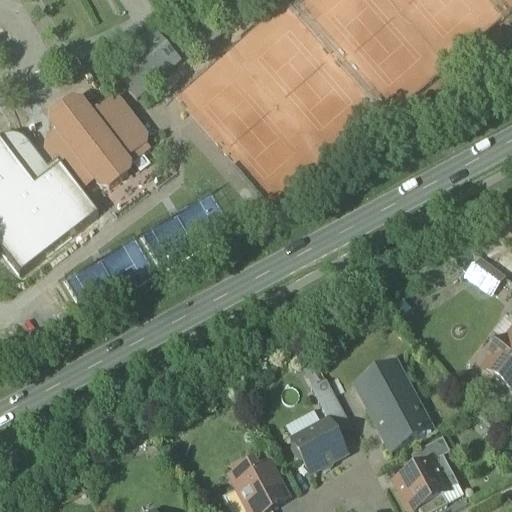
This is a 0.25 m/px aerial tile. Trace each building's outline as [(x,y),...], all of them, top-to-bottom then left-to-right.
[(174,67),(148,40),(109,78),(135,104),(174,67)] [(149,154),(145,148),(146,139),(120,105),(111,105),(91,121),(81,107),(72,106),(54,120),(52,129),(59,137),(47,146),(46,154),(56,166),(60,170),(66,178),(77,193),(92,181),(100,192),(110,193),(128,179),(129,170),(149,154)] [(1,141),(0,141),(0,144),(34,191),(60,170),(56,166),(48,172),(26,144),(21,140),(12,138),(6,139),(1,141)] [(0,253),(19,279),(97,218),(77,193),(66,178),(60,170),(34,191),(0,144),(0,253)] [(490,300),(504,280),(477,261),(463,281),(490,300)] [(511,338),(505,347),(503,345),(491,360),(500,367),(491,379),(511,395),(511,338)] [(431,436),(396,370),(356,391),(392,457),(431,436)] [(341,414),(326,386),(311,394),(327,422),(341,414)] [(329,427),(293,446),(294,449),(293,454),(297,463),(302,464),(310,479),(346,459),(329,427)] [(443,444),(432,450),(440,464),(450,458),(443,444)] [(432,450),(412,461),(420,475),(433,468),(440,464),(432,450)] [(420,475),(396,487),(409,511),(421,511),(449,497),(433,468),(420,475)] [(269,471),(257,477),(254,471),(232,483),(247,511),(273,511),(287,505),(269,471)]
